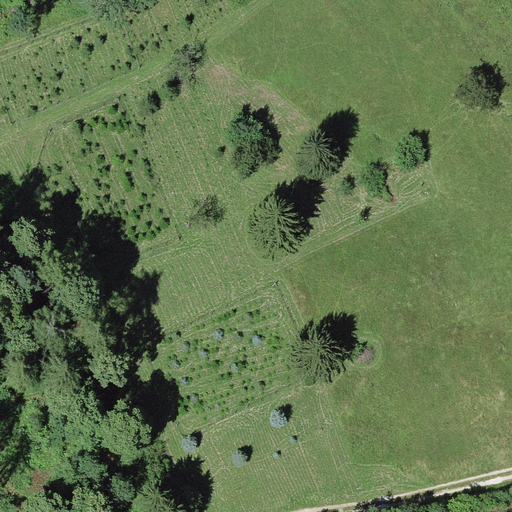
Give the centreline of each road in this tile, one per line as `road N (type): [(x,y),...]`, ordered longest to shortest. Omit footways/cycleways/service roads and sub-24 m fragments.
road 1 (track): [(267,0),(218,34),(0,142)]
road 2 (track): [(511,471),(319,511)]
